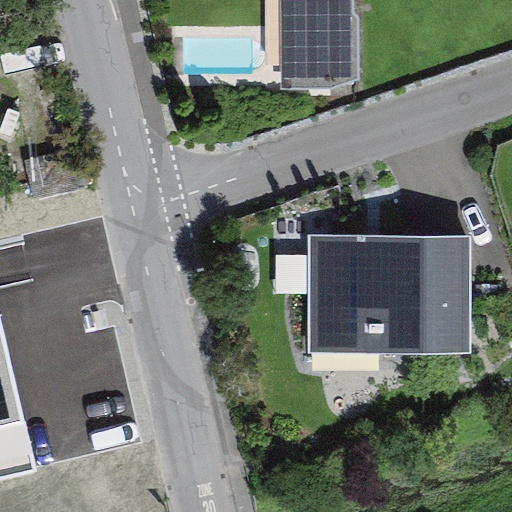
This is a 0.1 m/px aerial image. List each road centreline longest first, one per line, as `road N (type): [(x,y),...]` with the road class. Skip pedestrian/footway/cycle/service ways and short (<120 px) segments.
road 1 (residential): [(511,91),(473,110),(130,201)]
road 2 (residential): [(207,511),(130,201)]
road 3 (residential): [(130,201),(84,0)]
